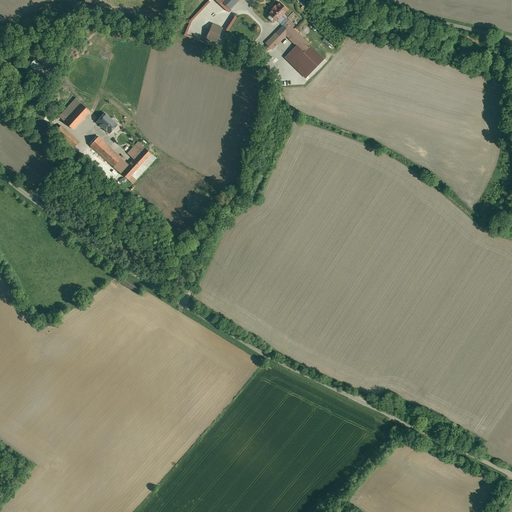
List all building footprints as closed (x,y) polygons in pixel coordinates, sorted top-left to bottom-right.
[(238,0),(221,0),(221,1),(230,9),(238,0)] [(280,0),(265,16),(273,24),(289,8),(280,0)] [(310,46),(286,22),(265,43),(272,50),(286,35),(304,52),(310,46)] [(26,63),(37,78),(43,73),(33,59),(26,63)] [(76,98),(59,116),(64,121),(81,103),(76,98)] [(81,103),(64,121),(73,129),(90,111),(81,103)] [(116,125),(104,113),(97,121),(109,133),(116,125)] [(44,119),(43,119),(42,118),(40,118),(39,119),(37,119),(36,120),(35,120),(35,121),(34,121),(34,122),(33,123),(33,124),(33,125),(33,126),(33,127),(33,128),(33,129),(34,130),(35,131),(35,132),(36,132),(37,133),(38,133),(39,133),(41,133),(42,133),(44,133),(45,132),(46,131),(46,130),(47,130),(47,128),(48,128),(48,127),(48,126),(48,124),(47,124),(47,123),(47,122),(46,121),(45,120),(44,119)] [(77,144),(58,128),(55,132),(73,148),(77,144)] [(117,154),(98,136),(90,145),(113,166),(121,158),(117,154)] [(138,141),(128,153),(134,159),(144,147),(138,141)] [(134,159),(121,173),(132,183),(156,158),(144,147),(134,159)] [(55,238),(63,242),(66,236),(59,232),(55,238)] [(124,278),(121,283),(135,292),(138,287),(124,278)]
